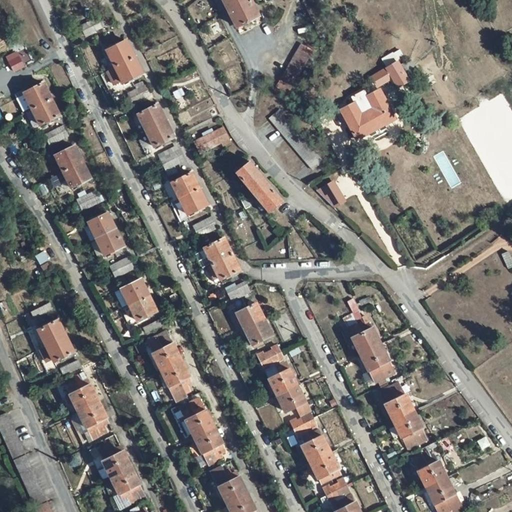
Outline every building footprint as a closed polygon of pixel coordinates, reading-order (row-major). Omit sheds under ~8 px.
[(260,18),(251,0),(223,0),(238,28),(260,18)] [(115,22),(100,29),(105,40),(120,33),(115,22)] [(144,74),(128,43),(109,52),(124,84),(144,74)] [(309,43),(288,79),(301,87),(321,51),(309,43)] [(25,50),(7,58),(12,69),(30,60),(25,50)] [(407,83),(396,63),(371,79),(375,87),(391,79),(396,89),(407,83)] [(26,95),(32,109),(41,127),(60,117),(44,87),(26,95)] [(148,88),(133,95),(137,103),(152,96),(148,88)] [(18,99),(26,95),(24,91),(16,95),(18,99)] [(363,91),(351,97),(354,104),(340,111),(354,139),(394,119),(380,91),(367,98),(363,91)] [(26,95),(18,99),(25,112),(32,109),(26,95)] [(176,139),(160,107),(141,115),(156,148),(176,139)] [(326,163),(285,110),(274,119),(316,171),(326,163)] [(66,129),(47,138),(51,147),(70,138),(66,129)] [(228,133),(198,146),(203,156),(225,146),(227,152),(236,148),(228,133)] [(91,181),(75,148),(56,157),(72,191),(91,181)] [(181,154),(166,161),(170,170),(185,162),(181,154)] [(272,214),(287,202),(253,163),(239,175),(272,214)] [(209,205),(195,175),(175,184),(190,214),(209,205)] [(333,179),(318,188),(332,209),(346,200),(333,179)] [(98,194),(79,203),(82,212),(102,203),(98,194)] [(110,218),(91,228),(105,258),(125,248),(110,218)] [(213,219),(198,226),(202,235),(217,228),(213,219)] [(214,264),(220,277),(222,280),(241,271),(225,239),(207,248),(214,264)] [(511,256),(509,251),(502,255),(510,269),(511,267),(511,256)] [(132,271),(128,262),(117,266),(121,276),(132,271)] [(215,280),(220,277),(214,264),(209,267),(215,280)] [(157,313),(143,282),(123,291),(130,306),(137,322),(157,313)] [(248,283),(230,291),(235,301),(252,293),(248,283)] [(124,309),(130,306),(123,291),(116,294),(124,309)] [(275,337),(259,304),(239,313),(255,346),(275,337)] [(49,307),(33,315),(36,321),(51,313),(49,307)] [(389,360),(382,344),(374,328),(372,329),(369,322),(366,324),(362,315),(357,317),(354,310),(344,315),(355,337),(353,337),(362,355),(369,370),(371,370),(377,382),(381,380),(382,384),(389,381),(388,378),(391,376),(388,369),(390,367),(387,360),(389,360)] [(58,321),(38,331),(54,362),(74,353),(58,321)] [(165,323),(145,332),(148,337),(168,328),(165,323)] [(156,358),(179,406),(191,400),(189,398),(194,395),(190,388),(195,386),(193,381),(194,380),(178,347),(177,347),(171,335),(151,345),(157,357),(156,358)] [(268,355),(266,353),(261,354),(269,371),(274,369),(272,365),(281,361),(282,365),(287,362),(280,346),(274,349),(275,352),(268,355)] [(44,347),(38,349),(43,361),(49,359),(44,347)] [(78,366),(62,373),(64,379),(80,371),(78,366)] [(300,419),(299,417),(294,419),(301,435),(305,433),(310,442),(304,445),(322,482),(341,473),(320,429),(311,433),(308,427),(313,425),(314,428),(319,426),(291,368),(271,378),(287,411),(298,406),(303,418),(300,419)] [(80,377),(69,382),(72,388),(70,388),(72,396),(71,397),(86,429),(88,428),(94,440),(108,433),(105,427),(108,425),(105,420),(107,419),(91,386),(89,388),(86,381),(82,382),(80,377)] [(421,428),(422,427),(414,411),(406,395),(405,396),(399,383),(382,392),(388,404),(385,405),(394,421),(401,436),(403,436),(409,449),(427,440),(421,428)] [(183,411),(189,424),(188,424),(204,458),(205,458),(211,470),(228,462),(226,458),(231,455),(224,443),(225,442),(210,414),(204,402),(183,411)] [(47,503),(2,414),(0,414),(0,437),(34,511),(49,511),(45,503),(47,503)] [(486,436),(478,440),(482,449),(490,446),(486,436)] [(126,497),(137,492),(134,485),(138,483),(134,477),(136,476),(124,452),(122,453),(118,447),(115,448),(112,442),(99,448),(105,461),(102,462),(116,488),(118,487),(120,492),(122,490),(126,497)] [(437,511),(455,511),(462,509),(446,477),(439,463),(437,464),(432,451),(418,457),(421,464),(418,466),(421,472),(418,473),(425,487),(437,511)] [(229,466),(212,473),(219,487),(230,511),(255,511),(258,510),(242,477),(239,479),(236,471),(232,473),(229,466)] [(332,486),(331,484),(326,486),(333,501),(338,499),(337,496),(345,492),(346,495),(351,493),(344,477),(339,480),(340,483),(332,486)] [(360,511),(353,495),(333,504),(336,511),(360,511)]
